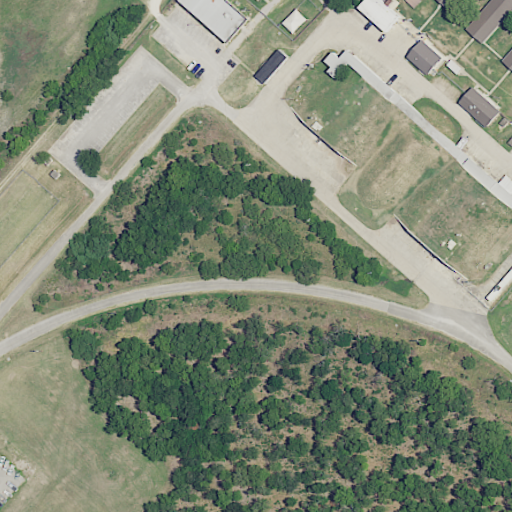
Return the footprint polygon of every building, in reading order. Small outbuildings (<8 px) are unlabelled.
[(180,0),(227,41),(248,17),(227,0),(180,0)] [(387,32),(401,17),(381,0),(365,0),(359,8),(387,32)] [(418,0),(405,0),(414,8),(420,1),(418,0)] [(457,0),(438,0),(450,9),(457,0)] [(511,10),(511,0),(491,0),(466,28),(483,43),(511,10)] [(283,23),(293,33),(308,19),(297,9),(283,23)] [(407,58),(429,74),(443,56),(421,40),(407,58)] [(256,75),(265,83),(289,57),(281,49),(256,75)] [(511,49),(502,60),(511,69),(511,49)] [(349,64),(511,204),(511,194),(511,193),(511,179),(506,174),(500,182),(347,50),(341,58),(334,52),(326,61),(333,67),(329,71),(337,78),(349,64)] [(486,127),(501,112),(474,87),(459,102),(486,127)]
